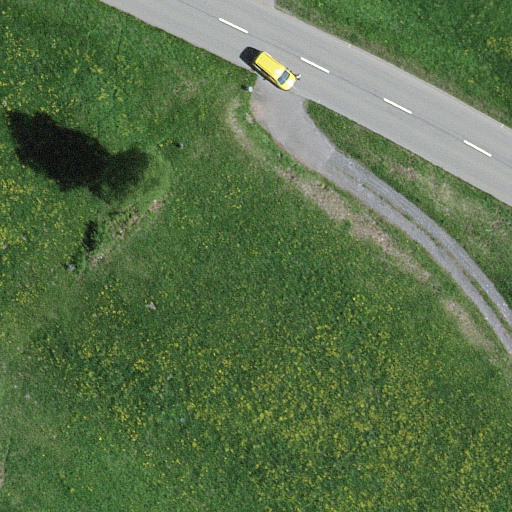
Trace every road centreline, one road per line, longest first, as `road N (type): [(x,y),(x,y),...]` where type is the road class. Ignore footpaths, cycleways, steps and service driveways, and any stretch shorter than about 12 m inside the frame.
road 1 (track): [(276,48),(291,131),(386,199),(468,278),(511,341)]
road 2 (secondary): [(177,0),(511,168)]
